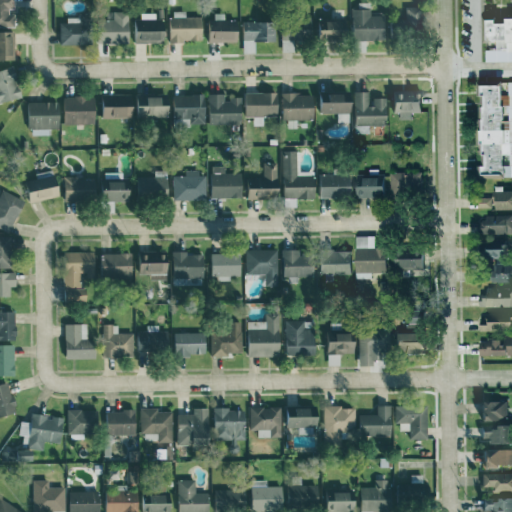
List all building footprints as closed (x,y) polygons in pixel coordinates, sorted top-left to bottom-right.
[(0,0),(0,26),(14,26),(13,0),(0,0)] [(128,10),(113,10),(113,19),(98,19),(98,43),(129,42),(128,10)] [(170,41),(203,40),(202,15),(185,16),(185,10),(169,10),(170,41)] [(135,41),(164,42),(164,18),(155,18),(155,12),(136,12),(135,41)] [(210,41),(238,41),(238,19),(224,19),(224,12),(210,13),(210,41)] [(282,50),(296,50),(296,47),(312,47),(311,16),(281,17),(282,50)] [(511,16),(510,16),(510,22),(500,22),(500,18),(486,18),(486,42),(497,42),(497,49),(487,49),(487,60),(511,60),(511,16)] [(60,18),(60,44),(91,44),(91,18),(60,18)] [(343,37),(343,19),(319,19),(319,37),(343,37)] [(275,40),(275,21),(243,21),(243,52),(255,52),(255,41),(275,40)] [(14,30),(0,30),(0,58),(14,58),(14,30)] [(0,102),(22,96),(13,66),(0,70),(0,102)] [(511,174),(511,82),(483,82),(484,175),(511,174)] [(423,89),(395,89),(395,118),(413,118),(413,112),(424,111),(423,89)] [(355,133),(370,132),(370,125),(386,124),(386,96),(370,97),(370,90),(354,90),(355,133)] [(278,92),(245,91),(245,116),(254,116),(254,124),(263,125),(263,115),(277,115),(278,92)] [(351,121),(351,92),(320,91),(320,112),(338,112),(337,121),(351,121)] [(313,119),(314,93),(282,92),(282,119),(313,119)] [(132,93),(102,94),(103,117),(133,116),(132,93)] [(241,97),(224,97),(224,93),(208,93),(209,123),(241,122),(241,97)] [(137,116),(169,117),(169,94),(137,94),(137,116)] [(205,123),(205,94),(174,94),(175,118),(189,118),(189,123),(205,123)] [(63,96),(64,123),(96,122),(95,95),(63,96)] [(59,128),(59,100),(28,101),(29,134),(48,134),(48,128),(59,128)] [(282,197),(315,198),(315,174),(297,174),(297,150),(283,150),(282,197)] [(277,162),(263,162),(263,177),(247,177),(247,197),(277,197),(277,162)] [(211,197),(241,197),(241,172),(224,172),(224,164),(210,165),(211,197)] [(166,169),(155,169),(155,175),(137,176),(138,198),(168,197),(166,169)] [(36,178),(26,179),(28,199),(58,196),(55,170),(35,172),(36,178)] [(129,178),(122,178),(122,171),(101,172),(103,201),(130,200),(129,178)] [(206,171),(185,171),(185,174),(173,174),(172,199),(205,199),(206,171)] [(392,193),(424,192),(423,171),(391,172),(392,193)] [(350,197),(350,172),(319,173),(319,198),(350,197)] [(387,196),(386,174),(358,175),(359,197),(387,196)] [(96,200),(95,176),(64,177),(64,200),(96,200)] [(0,226),(9,231),(24,199),(2,189),(0,192),(0,226)] [(479,208),(511,207),(511,189),(493,190),(493,196),(479,197),(479,208)] [(480,234),(511,233),(511,215),(480,216),(480,234)] [(0,266),(13,266),(12,235),(0,235),(0,266)] [(376,235),(357,235),(356,278),(372,278),(372,270),(388,270),(389,247),(376,247),(376,235)] [(491,241),(491,281),(511,281),(511,261),(510,262),(510,241),(491,241)] [(277,248),(245,249),(245,273),(265,273),(265,285),(277,285),(277,248)] [(427,250),(397,249),(397,268),(426,269),(427,250)] [(64,287),(81,286),(81,272),(95,272),(94,250),(63,251),(64,287)] [(139,251),(140,273),(150,273),(150,279),(168,278),(167,250),(139,251)] [(283,276),(314,275),(313,250),(283,250),(283,276)] [(320,274),(353,274),(352,250),(320,250),(320,274)] [(132,252),(101,252),(101,277),(132,277),(132,252)] [(204,277),(203,252),(173,252),(173,277),(204,277)] [(211,275),(240,274),(240,253),(211,253),(211,275)] [(0,295),(10,296),(10,285),(16,285),(16,272),(0,271),(0,295)] [(480,306),(511,305),(511,286),(487,287),(487,293),(480,293),(480,306)] [(87,287),(64,288),(65,300),(87,299),(87,287)] [(15,311),(0,310),(0,339),(15,340),(15,311)] [(279,355),(279,312),(265,312),(265,325),(248,325),(249,355),(279,355)] [(510,329),(510,312),(480,312),(480,330),(510,329)] [(315,353),(314,328),(304,328),(304,319),(285,320),(285,354),(315,353)] [(226,329),(210,330),(211,356),(228,355),(228,352),(242,351),(241,320),(226,321),(226,329)] [(86,323),(65,323),(65,358),(96,357),(96,339),(87,339),(86,323)] [(133,332),(118,332),(118,323),(102,324),(103,356),(134,356),(133,332)] [(147,330),(137,330),(137,351),(168,350),(168,329),(159,330),(158,324),(147,324),(147,330)] [(380,363),(380,348),(391,348),(391,328),(359,328),(359,363),(380,363)] [(328,365),(340,364),(340,352),(355,352),(355,329),(327,330),(328,365)] [(175,354),(206,353),(205,331),(174,332),(175,354)] [(399,352),(429,352),(429,332),(400,332),(399,352)] [(511,354),(511,337),(480,339),(481,355),(511,354)] [(0,343),(0,374),(15,375),(14,344),(0,343)] [(0,415),(16,412),(9,381),(0,383),(0,415)] [(483,420),(508,419),(507,399),(483,400),(483,420)] [(287,427),(299,427),(299,433),(311,433),(312,425),(319,425),(319,406),(287,405),(287,427)] [(324,444),(341,443),(341,430),(356,430),(355,405),(324,406),(324,444)] [(392,405),(377,405),(377,413),(360,413),(360,435),(392,434),(392,405)] [(250,406),(250,428),(258,428),(258,436),(281,437),(282,406),(250,406)] [(172,410),(159,411),(159,407),(140,407),(140,432),(157,432),(158,441),(172,441),(172,410)] [(177,413),(177,445),(209,445),(208,407),(193,407),(193,413),(177,413)] [(84,438),(84,431),(91,431),(91,424),(97,424),(98,409),(68,408),(68,438),(84,438)] [(136,433),(135,409),(106,410),(106,433),(136,433)] [(20,420),(18,434),(23,435),(22,445),(43,448),(44,440),(60,442),(64,416),(51,415),(31,412),(30,421),(20,420)] [(491,443),(511,442),(511,424),(483,425),(483,437),(491,437),(491,443)] [(485,466),(511,465),(511,448),(485,449),(485,466)] [(511,472),(483,473),(483,486),(495,486),(495,491),(511,490),(511,472)] [(208,511),(208,492),(195,492),(195,478),(177,479),(177,511),(208,511)] [(65,511),(65,486),(49,486),(49,479),(32,479),(33,511),(65,511)] [(253,511),(283,510),(282,485),(267,486),(267,479),(252,480),(253,511)] [(375,486),(361,486),(360,511),(372,511),(373,511),(389,511),(390,487),(388,487),(388,479),(375,479),(375,486)] [(105,491),(105,511),(137,511),(138,489),(126,489),(126,484),(117,484),(117,491),(105,491)] [(318,484),(287,484),(288,507),(319,507),(318,484)] [(214,488),(215,510),(246,509),(246,488),(214,488)] [(99,511),(100,490),(69,491),(69,511),(99,511)] [(356,510),(356,491),(327,491),(326,510),(356,510)] [(142,493),(141,511),(170,511),(171,493),(142,493)] [(511,511),(511,496),(484,497),(484,510),(493,510),(492,511),(511,511)] [(24,511),(1,497),(0,498),(0,511),(24,511)]
